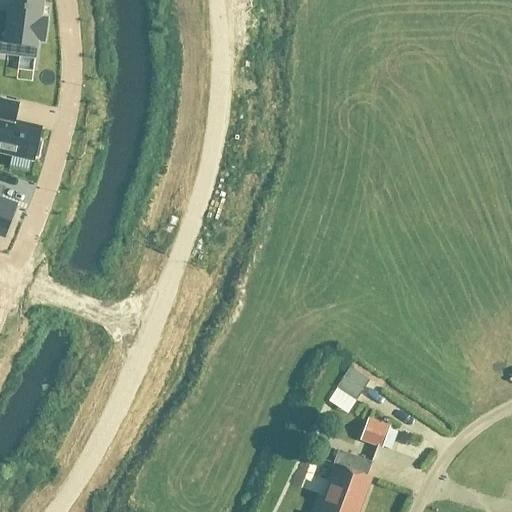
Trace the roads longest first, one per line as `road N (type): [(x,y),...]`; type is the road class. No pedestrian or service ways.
road 1 (track): [(146,331),(211,153),(219,0)]
road 2 (residential): [(64,0),(63,128),(10,276)]
road 3 (unclassified): [(56,511),(106,427),(146,331)]
road 4 (unknown): [(10,276),(126,324),(140,345)]
road 5 (unclassified): [(414,511),(456,446),(511,408)]
